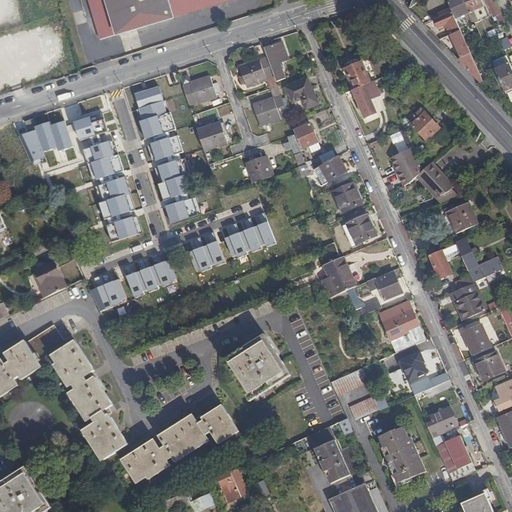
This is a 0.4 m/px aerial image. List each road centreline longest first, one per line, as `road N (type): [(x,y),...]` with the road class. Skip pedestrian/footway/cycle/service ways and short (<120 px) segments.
road 1 (residential): [(298,15),(511,498)]
road 2 (residential): [(0,111),(212,42)]
road 3 (primary): [(375,0),(511,143)]
road 4 (residential): [(85,273),(259,209)]
road 5 (unclassified): [(209,346),(262,325),(284,326),(326,420)]
road 6 (unclassified): [(0,340),(57,313),(82,311),(124,379)]
road 7 (unclassified): [(124,379),(145,421),(153,422),(211,379),(209,346)]
